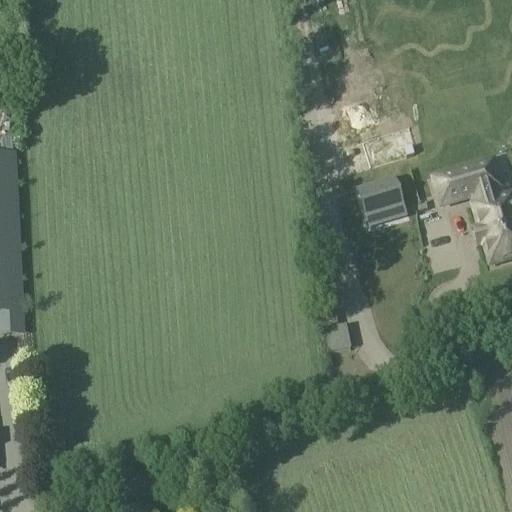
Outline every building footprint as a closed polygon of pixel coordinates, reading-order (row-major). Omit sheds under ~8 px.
[(333,131),(366,122),(351,71),(318,80),(333,131)] [(403,123),(355,137),(364,168),(413,155),(403,123)] [(492,165),(434,182),(442,207),(484,195),(487,205),(474,209),(489,260),(501,257),(503,263),(511,260),(511,197),(497,202),(494,192),(499,191),(496,179),(484,182),(481,170),(492,167),(492,165)] [(388,187),(351,198),(358,224),(396,213),(388,187)] [(0,316),(22,315),(19,238),(18,221),(0,221),(0,316)]
